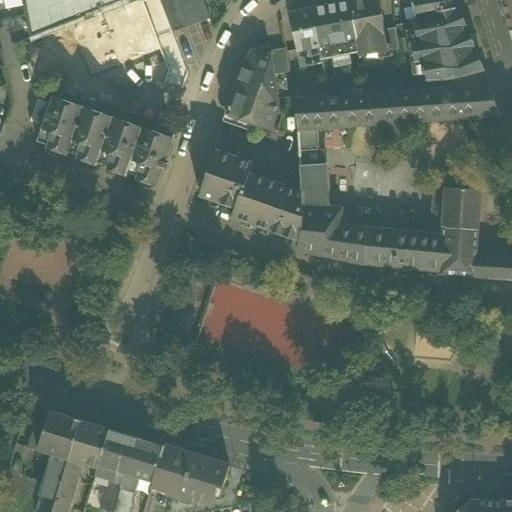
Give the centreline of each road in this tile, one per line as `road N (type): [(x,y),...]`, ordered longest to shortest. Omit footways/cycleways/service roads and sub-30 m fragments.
road 1 (residential): [(287,0),(250,21),(234,50),(95,402)]
road 2 (secondary): [(95,402),(269,447),(511,469)]
